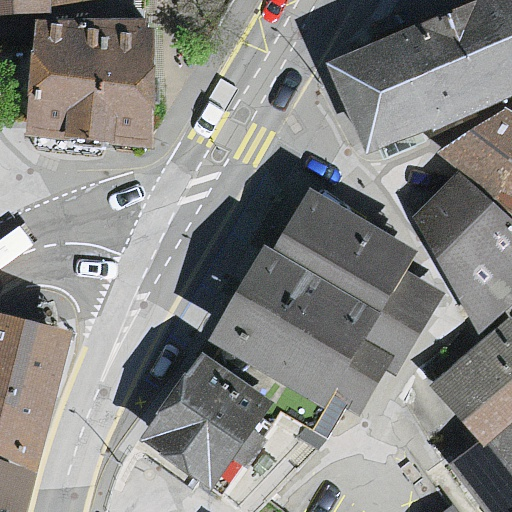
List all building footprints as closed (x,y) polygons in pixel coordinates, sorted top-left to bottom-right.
[(0,0),(0,15),(52,12),(51,4),(81,0),(0,0)] [(511,0),(510,0),(329,72),(364,160),(511,101),(511,0)] [(161,40),(38,31),(29,144),(153,153),(161,40)] [(475,179),(435,217),(497,339),(511,325),(511,121),(449,154),(475,179)] [(416,267),(311,198),(217,351),(326,422),(338,404),(354,414),(379,367),(388,370),(432,296),(408,280),(416,267)] [(0,469),(33,482),(69,348),(0,328),(0,469)] [(511,332),(447,393),(504,454),(511,445),(511,332)] [(278,420),(201,364),(139,449),(216,505),(278,420)] [(511,452),(485,473),(511,507),(511,452)] [(25,511),(33,482),(0,469),(0,511),(25,511)]
